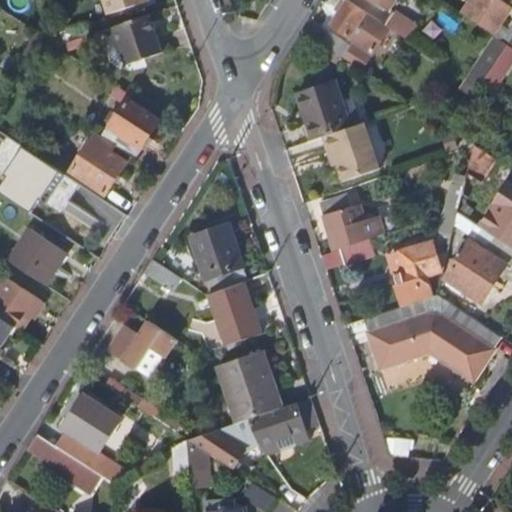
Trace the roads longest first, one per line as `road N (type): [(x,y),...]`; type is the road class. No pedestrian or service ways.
road 1 (residential): [(0,456),(241,91)]
road 2 (residential): [(241,91),(373,501)]
